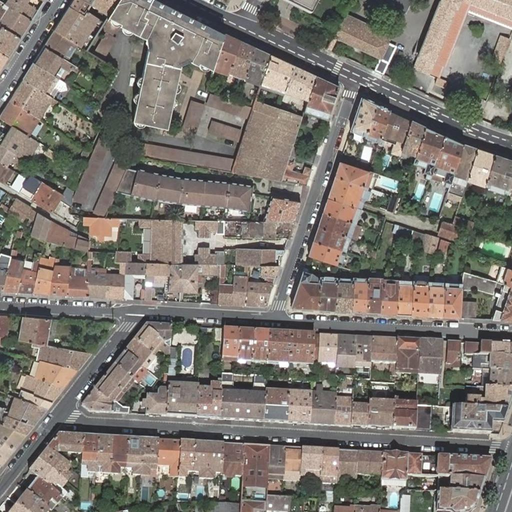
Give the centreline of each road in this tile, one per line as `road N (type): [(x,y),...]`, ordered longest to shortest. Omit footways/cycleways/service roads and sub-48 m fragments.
road 1 (residential): [(61,413),(71,420),(511,451)]
road 2 (residential): [(276,319),(357,80)]
road 3 (residential): [(511,335),(276,319)]
road 4 (secondary): [(357,80),(511,145)]
road 5 (residential): [(129,310),(276,319)]
road 6 (residential): [(129,310),(0,304)]
road 7 (residential): [(61,413),(128,327),(129,310)]
road 8 (secondary): [(243,27),(357,80)]
